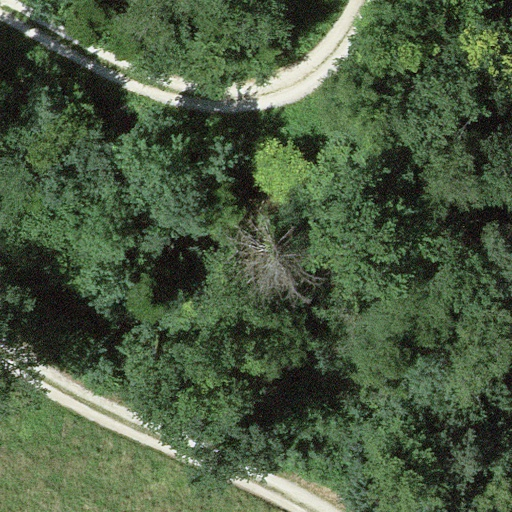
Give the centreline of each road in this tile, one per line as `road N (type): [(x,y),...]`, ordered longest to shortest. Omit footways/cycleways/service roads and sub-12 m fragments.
road 1 (track): [(0,8),(119,80),(200,92),(265,88),(325,59),(373,0)]
road 2 (track): [(0,337),(69,389),(312,511)]
